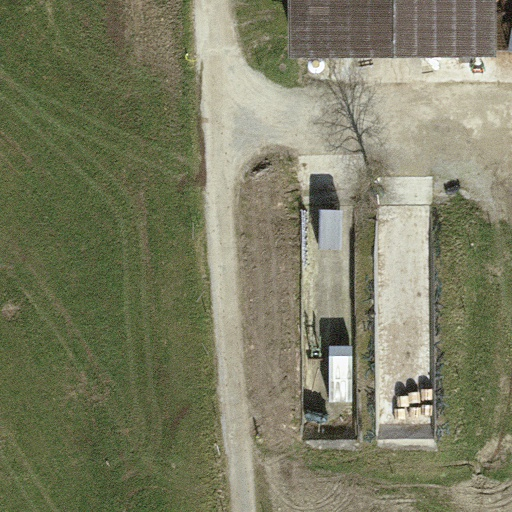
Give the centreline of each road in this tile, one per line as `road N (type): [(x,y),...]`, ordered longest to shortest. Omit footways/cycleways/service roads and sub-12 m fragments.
road 1 (track): [(213,0),(244,511)]
road 2 (track): [(216,119),(449,116),(511,95)]
